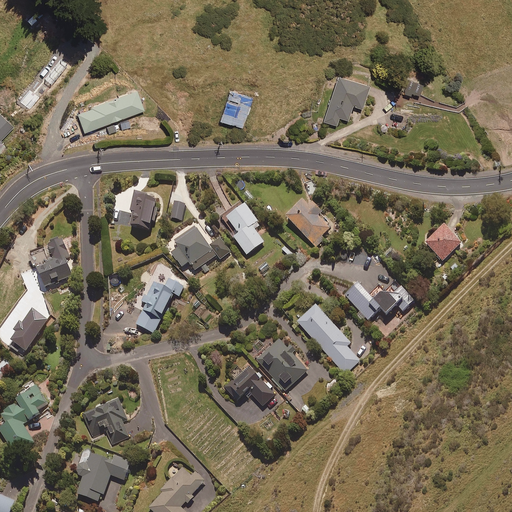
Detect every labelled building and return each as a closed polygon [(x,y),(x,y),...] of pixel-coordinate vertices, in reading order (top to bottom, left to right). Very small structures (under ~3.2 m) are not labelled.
[(370,87),(339,76),(324,122),(337,126),(340,118),(348,121),(354,106),(363,109),(370,87)] [(144,110),(137,91),(77,114),(85,133),(144,110)] [(253,98),(230,91),(221,122),(244,128),(253,98)] [(0,141),(14,127),(0,114),(0,152),(5,148),(0,143),(0,141)] [(160,200),(137,195),(133,213),(135,214),(132,228),(152,232),(160,200)] [(259,223),(243,202),(222,219),(234,235),(232,236),(248,256),(265,243),(253,228),(259,223)] [(185,205),(175,203),(172,218),(182,220),(185,205)] [(310,209),(304,203),(288,219),(317,248),(325,241),(323,238),(331,230),(320,219),(324,215),(314,206),(310,209)] [(462,245),(446,227),(427,245),(444,263),(462,245)] [(195,228),(177,243),(176,247),(179,250),(173,255),(183,268),(189,263),(196,271),(217,256),(220,261),(231,252),(221,239),(210,248),(195,228)] [(67,257),(59,240),(46,246),(53,262),(35,270),(43,288),(70,276),(62,259),(67,257)] [(267,261),(258,268),(262,274),(271,267),(267,261)] [(184,287),(170,280),(165,289),(155,284),(144,304),(147,305),(137,325),(154,335),(175,295),(179,297),(184,287)] [(415,302),(397,282),(385,293),(379,287),(369,296),(360,286),(347,298),(369,322),(382,310),(388,317),(399,307),(404,312),(415,302)] [(352,344),(317,306),(298,323),(345,375),(360,361),(348,347),(352,344)] [(308,373),(293,356),(297,353),(292,346),(288,349),(281,341),(258,362),(285,393),(308,373)] [(259,374),(257,376),(249,369),(226,390),(239,403),(250,393),(264,408),(276,397),(270,391),(273,388),(269,384),(266,386),(260,380),(263,377),(259,374)] [(1,416),(7,425),(0,429),(0,431),(14,455),(35,442),(24,424),(41,414),(38,410),(47,404),(36,387),(28,392),(30,394),(18,402),(20,405),(16,408),(15,406),(5,412),(6,413),(1,416)] [(128,422),(120,401),(85,415),(93,436),(107,431),(113,445),(129,438),(124,424),(128,422)] [(114,465),(93,457),(89,468),(81,465),(77,476),(85,479),(78,496),(99,504),(103,496),(105,496),(112,477),(125,482),(132,464),(117,458),(114,465)] [(187,503),(189,505),(195,497),(193,496),(205,481),(196,474),(193,478),(183,469),(149,509),(153,511),(185,511),(182,509),(187,503)] [(0,497),(0,511),(11,511),(15,503),(0,497)]
